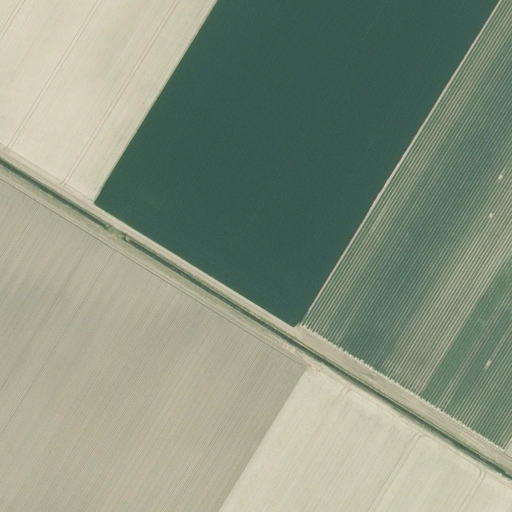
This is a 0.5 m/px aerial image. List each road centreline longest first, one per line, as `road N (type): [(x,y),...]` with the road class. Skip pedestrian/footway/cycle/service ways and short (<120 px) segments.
road 1 (track): [(0,173),(511,489)]
road 2 (track): [(511,467),(0,151)]
